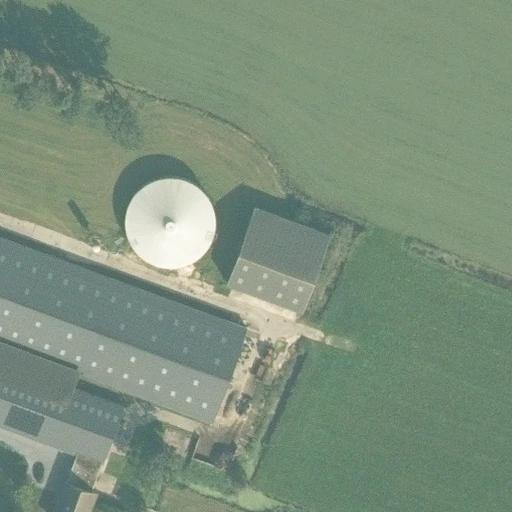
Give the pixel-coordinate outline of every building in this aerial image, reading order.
[(20,102),(6,114),(16,126),(30,114),(20,102)] [(126,180),(133,190),(153,177),(146,166),(126,180)] [(88,172),(71,175),(75,198),(93,195),(88,172)] [(213,232),(215,220),(213,209),(209,198),(202,188),(192,181),(181,177),(170,175),(158,177),(147,181),(138,188),(130,198),(126,209),(124,220),(126,232),(130,243),(138,252),(147,259),(158,264),(170,266),(181,264),(192,259),(202,252),(209,243),(213,232)] [(227,283),(302,310),(330,233),(255,205),(227,283)] [(243,327),(0,237),(0,424),(78,454),(68,482),(56,511),(89,511),(97,493),(90,491),(122,406),(58,382),(63,368),(208,421),(243,327)] [(106,461),(100,476),(116,482),(122,466),(106,461)]
